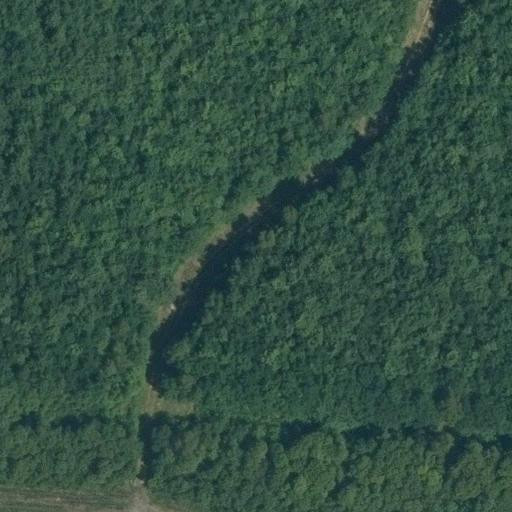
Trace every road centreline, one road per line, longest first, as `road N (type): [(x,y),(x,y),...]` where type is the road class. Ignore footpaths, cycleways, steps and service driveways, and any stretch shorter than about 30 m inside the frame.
road 1 (track): [(158,397),(181,325),(218,256),(358,144),(408,78),(436,0)]
road 2 (track): [(511,425),(158,397)]
